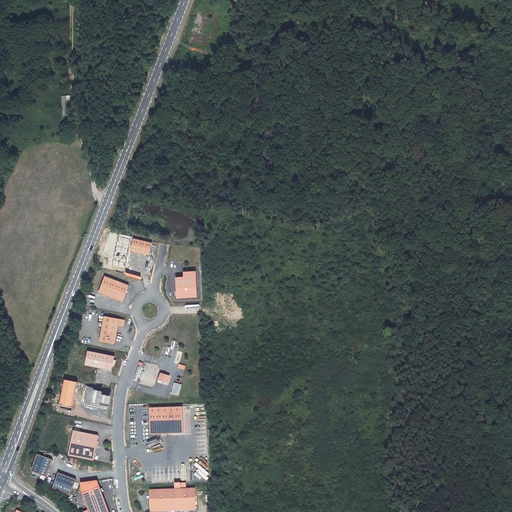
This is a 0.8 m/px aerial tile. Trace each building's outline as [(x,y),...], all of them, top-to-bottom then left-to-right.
[(138,233),(134,245),(153,250),(156,237),(138,233)] [(188,272),(180,272),(180,293),(201,293),(200,267),(188,267),(188,272)] [(108,271),(102,287),(126,297),(132,280),(108,271)] [(128,315),(107,311),(102,336),(118,339),(121,321),(127,322),(128,315)] [(91,346),(88,360),(114,365),(115,362),(117,362),(119,356),(117,355),(117,352),(91,346)] [(158,381),(168,384),(170,376),(160,373),(158,381)] [(62,399),(75,402),(80,377),(68,374),(62,399)] [(173,391),(180,393),(184,382),(177,380),(173,391)] [(153,431),(185,430),(185,404),(152,405),(153,431)] [(100,433),(76,427),(70,452),(95,458),(100,433)] [(33,467),(48,473),(54,457),(39,451),(33,467)] [(54,485),(72,492),(77,477),(60,470),(54,485)] [(177,488),(154,488),(154,506),(196,505),(195,487),(187,488),(187,481),(176,481),(177,488)] [(111,511),(101,484),(83,491),(90,511),(111,511)]
